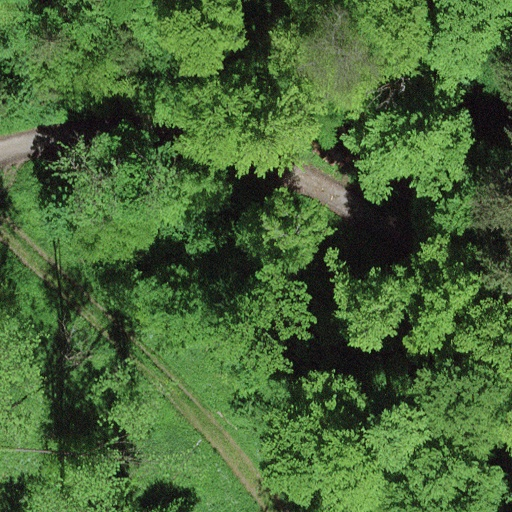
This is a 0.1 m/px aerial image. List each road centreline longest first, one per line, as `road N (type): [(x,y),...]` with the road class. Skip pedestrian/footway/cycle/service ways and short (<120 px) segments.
road 1 (track): [(0,152),(114,132),(261,151),(511,301)]
road 2 (track): [(0,240),(200,419),(274,511)]
